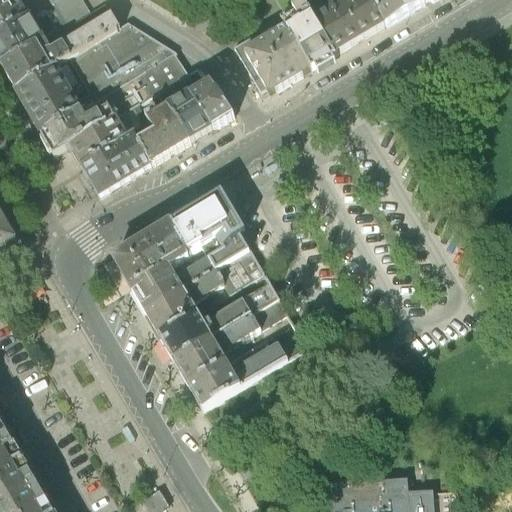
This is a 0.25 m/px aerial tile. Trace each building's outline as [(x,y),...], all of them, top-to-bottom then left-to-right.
[(0,0),(0,36),(27,20),(15,0),(0,0)] [(15,0),(27,20),(31,18),(54,4),(56,3),(54,0),(15,0)] [(54,4),(69,30),(90,17),(79,0),(54,0),(56,3),(54,4)] [(369,0),(350,0),(314,21),(337,60),(361,46),(387,31),(369,0)] [(369,0),(387,31),(417,14),(429,7),(425,0),(369,0)] [(31,18),(46,44),(69,30),(54,4),(31,18)] [(46,44),(2,70),(16,95),(55,71),(119,33),(119,32),(120,32),(105,8),(90,17),(69,30),(46,44)] [(284,22),(288,29),(315,74),(317,71),(320,76),(328,72),(337,66),(337,60),(314,21),(306,9),(284,22)] [(27,20),(0,36),(0,66),(2,70),(46,44),(31,18),(27,20)] [(119,33),(55,71),(81,114),(103,102),(132,84),(177,57),(176,56),(128,27),(120,32),(119,32),(119,33)] [(267,93),(271,100),(303,81),(315,74),(288,29),(278,35),(277,33),(258,43),(255,38),(235,50),(262,97),(267,93)] [(132,84),(144,106),(159,98),(179,86),(190,79),(190,77),(188,78),(176,60),(177,59),(177,57),(132,84)] [(55,71),(16,95),(30,119),(42,138),(81,114),(55,71)] [(190,79),(179,86),(186,96),(213,134),(234,122),(211,89),(206,83),(204,84),(198,73),(190,77),(190,79)] [(103,102),(109,112),(116,123),(139,110),(144,106),(132,84),(103,102)] [(179,86),(159,98),(170,113),(183,105),(180,100),(186,96),(179,86)] [(213,134),(186,96),(180,100),(183,105),(170,113),(193,146),(203,140),(213,134)] [(145,119),(139,110),(116,123),(128,144),(136,140),(152,131),(145,119)] [(81,114),(42,138),(49,151),(54,160),(72,150),(116,123),(109,112),(87,125),(81,114)] [(152,131),(157,140),(141,149),(140,149),(153,170),(173,158),(193,146),(170,113),(159,120),(157,116),(158,116),(156,113),(145,119),(152,131)] [(116,123),(72,150),(78,161),(84,170),(128,144),(116,123)] [(128,144),(84,170),(93,187),(101,201),(141,177),(153,170),(140,149),(141,149),(140,148),(136,140),(128,144)] [(202,252),(209,264),(209,263),(217,276),(250,256),(249,255),(241,241),(246,238),(222,198),(171,228),(172,229),(190,259),(191,259),(202,252)] [(0,253),(4,251),(14,245),(16,244),(0,216),(0,253)] [(125,281),(132,294),(169,272),(170,273),(191,260),(191,259),(190,259),(172,229),(171,229),(171,228),(114,262),(125,281)] [(249,255),(250,256),(217,276),(225,289),(223,289),(230,301),(266,280),(251,255),(249,255)] [(144,313),(147,318),(217,276),(209,263),(209,264),(176,283),(170,273),(169,272),(132,294),(142,309),(144,313)] [(151,327),(161,342),(198,320),(191,308),(223,289),(225,289),(217,276),(147,318),(148,321),(151,327)] [(172,362),(175,366),(279,305),(270,291),(211,326),(210,328),(212,332),(207,335),(198,320),(161,342),(172,362)] [(177,371),(189,391),(227,368),(218,353),(223,350),(225,354),(228,354),(287,319),(279,305),(175,366),(177,371)] [(199,407),(203,415),(307,353),(299,338),(247,369),(247,371),(250,376),(236,384),(227,368),(189,391),(191,394),(199,407)] [(30,468),(0,413),(0,511),(54,511),(52,508),(30,468)] [(322,487),(323,511),(437,511),(436,497),(409,498),(408,482),(322,487)] [(149,511),(165,511),(168,510),(159,495),(145,503),(149,511)]
